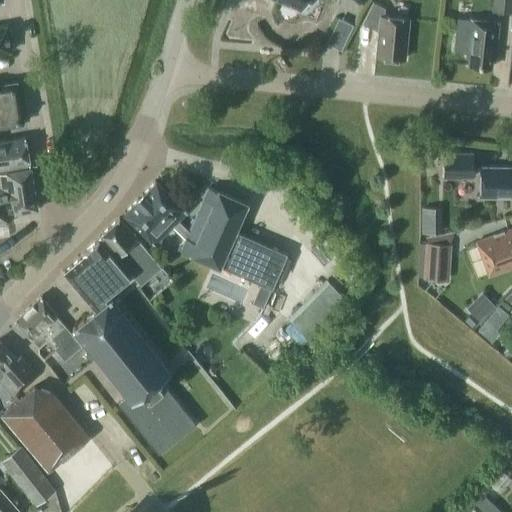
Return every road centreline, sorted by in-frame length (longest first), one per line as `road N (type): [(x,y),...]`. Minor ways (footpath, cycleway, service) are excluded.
road 1 (residential): [(165,64),(511,106)]
road 2 (residential): [(61,247),(15,0)]
road 3 (tertiary): [(61,247),(122,179),(165,64)]
